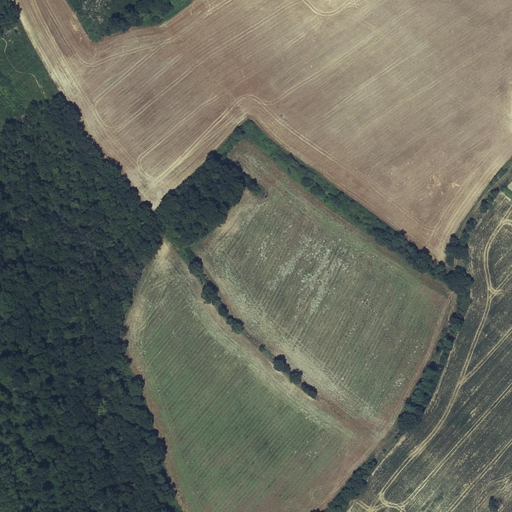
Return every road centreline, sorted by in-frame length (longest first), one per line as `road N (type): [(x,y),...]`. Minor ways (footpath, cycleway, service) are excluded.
road 1 (track): [(511,166),(456,249),(451,322),(418,403),(334,511)]
road 2 (track): [(39,511),(4,439),(39,404),(24,359),(37,341)]
